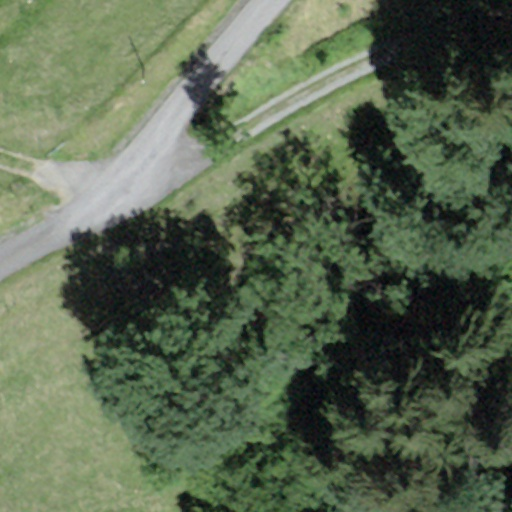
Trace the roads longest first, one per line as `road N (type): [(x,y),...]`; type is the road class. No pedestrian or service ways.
road 1 (track): [(104,194),(145,191),(318,83),(418,40),(511,19)]
road 2 (unclassified): [(104,194),(85,217),(0,259)]
